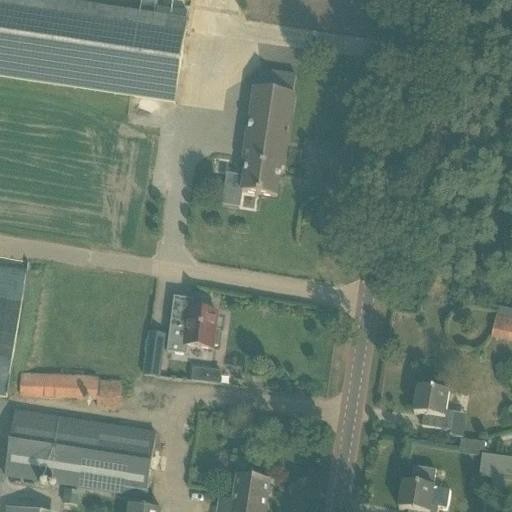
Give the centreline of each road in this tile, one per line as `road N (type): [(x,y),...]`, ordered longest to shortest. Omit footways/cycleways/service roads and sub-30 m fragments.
road 1 (tertiary): [(334,511),(413,0)]
road 2 (track): [(366,305),(0,244)]
road 3 (unknown): [(405,49),(240,28),(214,0)]
